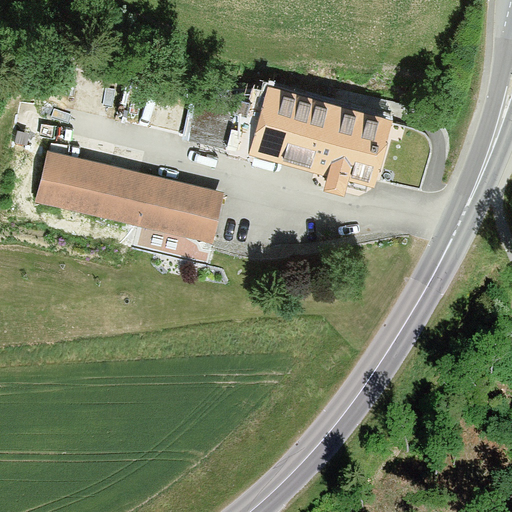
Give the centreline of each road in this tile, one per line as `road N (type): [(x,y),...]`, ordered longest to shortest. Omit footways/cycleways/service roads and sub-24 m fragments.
road 1 (tertiary): [(248,511),(342,417),(406,321),(474,187),(511,87)]
road 2 (unknown): [(456,225),(230,188)]
